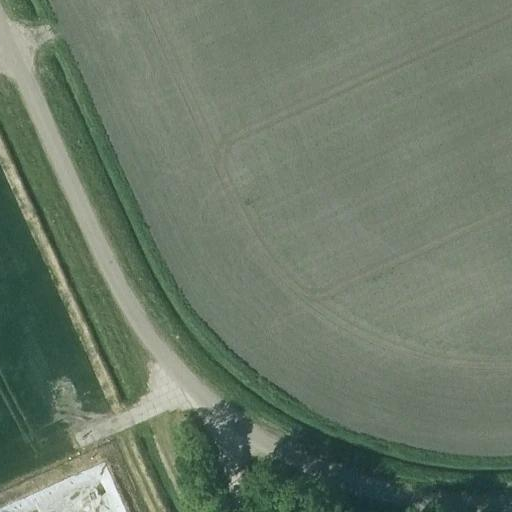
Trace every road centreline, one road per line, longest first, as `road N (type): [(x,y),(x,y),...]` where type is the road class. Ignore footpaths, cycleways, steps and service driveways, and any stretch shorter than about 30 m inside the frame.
road 1 (unclassified): [(216,413),(138,325),(0,30)]
road 2 (unclassified): [(216,413),(286,455),(363,485),(511,502)]
